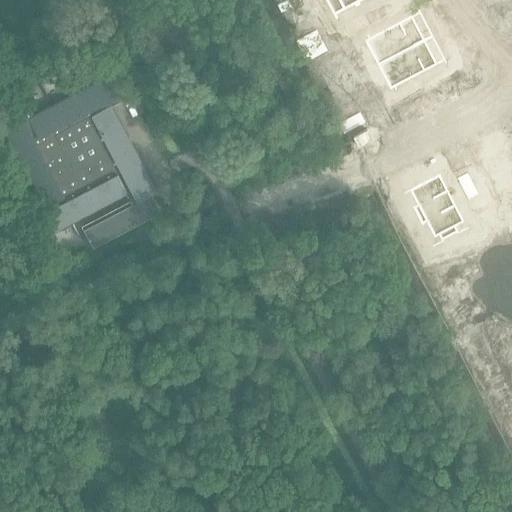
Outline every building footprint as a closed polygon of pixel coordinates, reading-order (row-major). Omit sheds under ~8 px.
[(288,0),(287,0),(278,5),(282,12),(292,7),(288,0)] [(337,0),(343,11),(363,0),(337,0)] [(411,16),(371,37),(384,62),(424,40),(411,16)] [(317,29),(296,40),(302,51),(323,40),(317,29)] [(323,40),(302,51),(307,61),(329,50),(323,40)] [(424,40),(384,62),(396,86),(437,65),(424,40)] [(92,247),(160,212),(151,194),(156,191),(155,190),(152,192),(107,107),(131,95),(120,73),(111,78),(110,75),(109,75),(110,78),(30,119),(18,96),(12,99),(12,98),(0,104),(0,114),(42,194),(27,202),(47,239),(48,238),(46,235),(126,193),(132,203),(82,229),(92,247)] [(361,112),(339,123),(345,133),(366,122),(361,112)] [(367,130),(353,136),(358,146),(372,139),(367,130)] [(467,173),(456,178),(467,199),(478,194),(467,173)] [(439,175),(409,190),(417,205),(413,208),(422,225),(425,223),(426,222),(434,238),(438,236),(441,242),(459,232),(456,226),(464,222),(439,175)]
